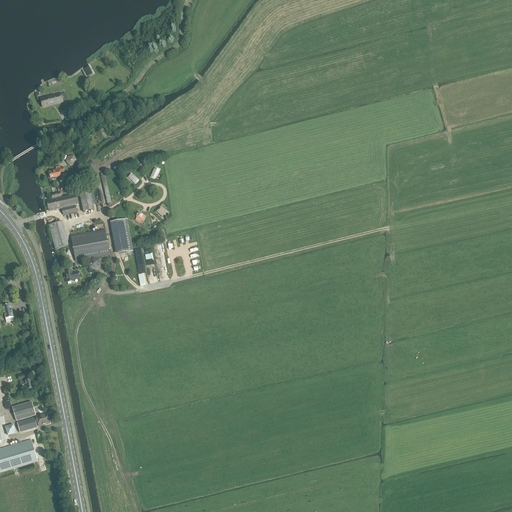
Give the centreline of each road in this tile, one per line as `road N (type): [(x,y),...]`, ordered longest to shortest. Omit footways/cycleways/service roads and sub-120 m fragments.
road 1 (track): [(105,212),(115,256),(139,290),(387,228),(391,212)]
road 2 (secondary): [(82,511),(37,278),(0,210)]
road 3 (track): [(137,511),(82,384),(75,337),(109,283),(115,256)]
road 4 (track): [(105,212),(96,169),(135,145),(211,124),(228,128)]
